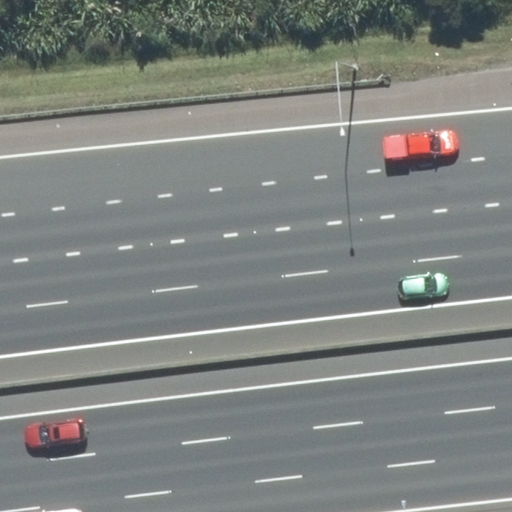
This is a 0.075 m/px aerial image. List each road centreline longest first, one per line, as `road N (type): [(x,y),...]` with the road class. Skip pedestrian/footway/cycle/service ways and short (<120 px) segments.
road 1 (motorway): [(0,310),(511,248)]
road 2 (motorway): [(511,405),(0,467)]
road 3 (motorway): [(0,232),(511,217)]
